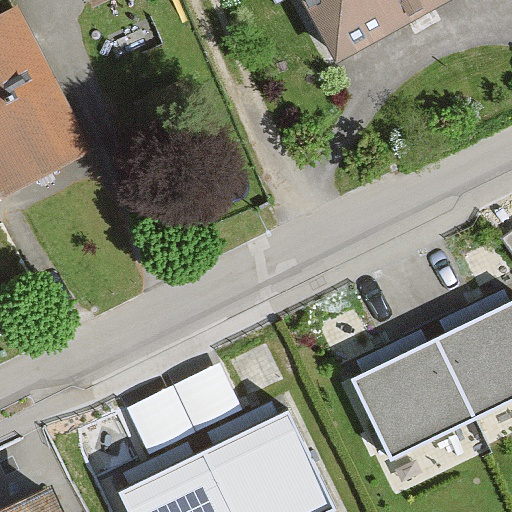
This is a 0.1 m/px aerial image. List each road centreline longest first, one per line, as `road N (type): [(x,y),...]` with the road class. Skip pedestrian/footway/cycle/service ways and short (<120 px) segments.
road 1 (residential): [(0,391),(511,140)]
road 2 (track): [(205,0),(310,241)]
